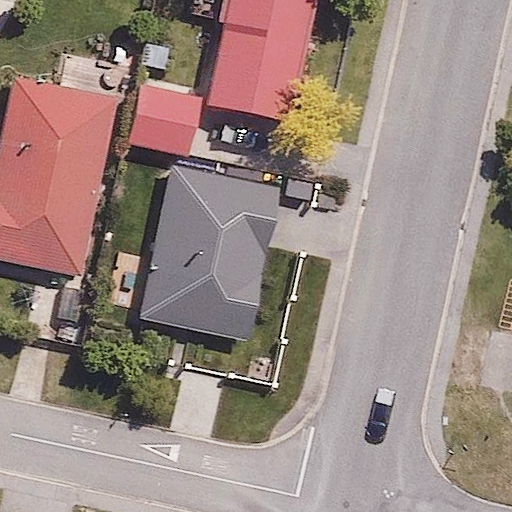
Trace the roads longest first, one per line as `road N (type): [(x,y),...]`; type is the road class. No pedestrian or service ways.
road 1 (residential): [(461,0),(352,507)]
road 2 (residential): [(352,507),(0,430)]
